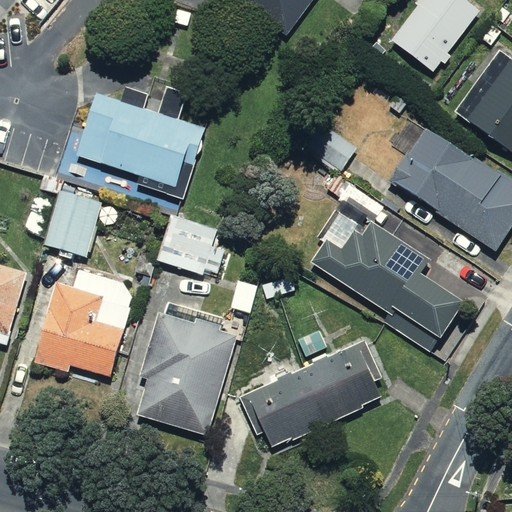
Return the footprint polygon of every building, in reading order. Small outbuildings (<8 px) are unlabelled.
[(214,0),(260,31),(281,0),(214,0)] [(472,5),(463,0),(410,0),(383,43),(429,73),(472,5)] [(505,160),(511,150),(511,60),(496,49),(446,117),(505,160)] [(95,93),(75,156),(138,176),(136,183),(183,198),(205,128),(178,119),(187,93),(166,86),(158,113),(143,109),(148,94),(126,87),(121,101),(95,93)] [(354,146),(307,112),(287,139),(334,173),(354,146)] [(511,227),(511,181),(425,124),(388,180),(496,252),(511,227)] [(102,203),(59,191),(43,245),(87,257),(102,203)] [(157,260),(204,275),(206,269),(218,273),(225,251),(212,246),(217,230),(172,215),(157,260)] [(429,259),(372,221),(363,235),(355,230),(341,249),(327,239),(311,262),(388,314),(383,322),(430,354),(465,303),(420,273),(429,259)] [(0,344),(2,346),(24,273),(0,265),(0,344)] [(67,367),(106,380),(130,305),(50,280),(25,359),(65,372),(67,367)] [(250,313),(257,286),(238,280),(230,307),(250,313)] [(226,329),(155,307),(132,380),(138,382),(127,416),(192,437),(226,329)] [(389,399),(364,345),(254,394),(279,448),(389,399)]
